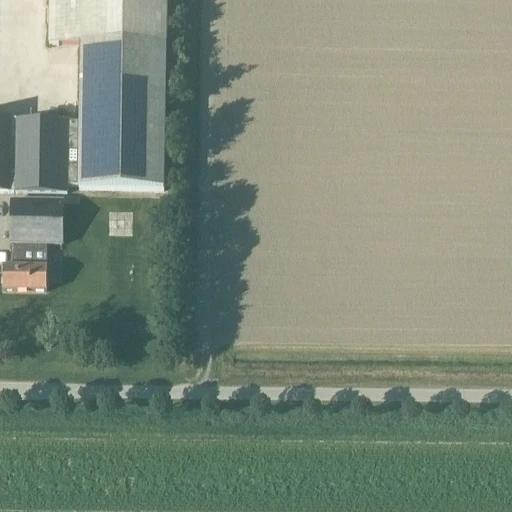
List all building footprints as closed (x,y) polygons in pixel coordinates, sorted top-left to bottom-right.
[(49,0),(49,46),(81,46),(166,46),(166,0),(49,0)] [(163,191),(166,46),(81,46),(80,123),(17,122),(0,121),(0,193),(67,194),(67,187),(78,187),(78,190),(163,191)] [(62,246),(64,203),(12,202),(11,245),(62,246)] [(91,256),(104,253),(102,240),(89,242),(91,256)] [(46,293),(46,269),(24,269),(24,252),(10,252),(10,268),(2,268),(1,291),(46,293)]
